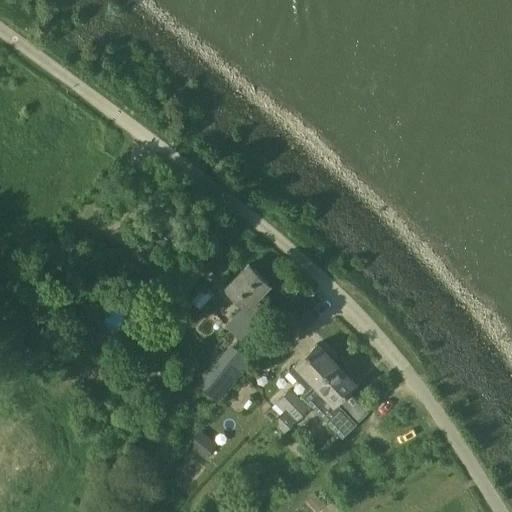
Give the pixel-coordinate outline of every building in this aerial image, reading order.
[(226,286),(244,305),(225,325),(244,343),(263,323),(256,316),(265,306),(255,297),(268,284),(248,264),(226,286)] [(127,302),(113,295),(109,302),(123,310),(127,302)] [(289,319),(281,327),(291,339),(302,329),(304,332),(318,317),(303,302),(287,317),(289,319)] [(231,343),(197,383),(216,400),(251,360),(231,343)] [(317,343),(289,369),(308,389),(336,363),(317,343)] [(337,407),(333,402),(354,383),(351,380),(354,377),(347,370),(345,373),(336,363),(315,383),(308,389),(316,398),(310,404),(324,419),(337,407)] [(277,400),(271,406),(280,416),(299,398),(290,388),(277,400)] [(289,426),(309,408),(299,398),(280,416),(274,422),(283,431),(289,426)] [(200,432),(188,447),(205,460),(216,445),(200,432)]
